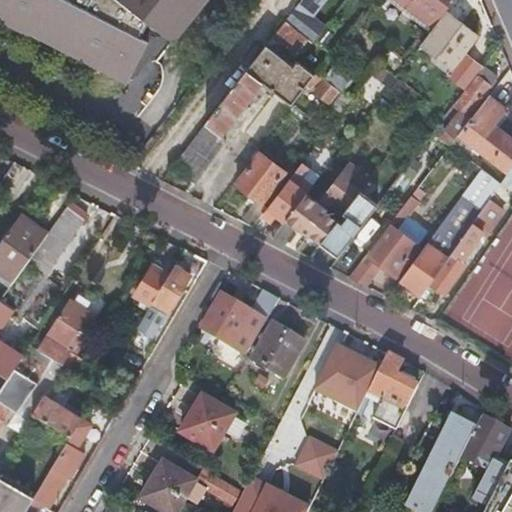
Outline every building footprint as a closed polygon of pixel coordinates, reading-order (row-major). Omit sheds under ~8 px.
[(0,0),(0,20),(30,36),(32,33),(127,84),(130,79),(149,44),(140,39),(148,24),(165,37),(172,43),(206,0),(0,0)] [(307,0),(291,21),(308,34),(328,8),(318,0),(307,0)] [(405,0),(418,10),(425,0),(405,0)] [(436,24),(448,9),(454,0),(425,0),(418,10),(436,24)] [(455,69),(468,52),(465,50),(478,32),(448,9),(436,24),(421,44),(455,69)] [(286,21),(271,41),(294,59),(309,39),(286,21)] [(135,81),(165,37),(148,24),(140,39),(149,44),(130,79),(135,81)] [(263,87),(291,106),(307,86),(314,76),(295,62),(291,67),(266,48),(174,166),(197,183),(228,141),(224,138),(263,87)] [(455,106),(486,66),(468,52),(455,69),(438,92),(437,92),(455,106)] [(347,74),(328,59),(317,73),(336,88),(347,74)] [(499,76),(486,66),(455,106),(462,112),(442,139),(451,146),(451,145),(459,135),(472,118),(468,116),(499,76)] [(314,76),(307,86),(310,88),(312,86),(317,90),(315,93),(329,103),(339,90),(336,88),(317,73),(314,76)] [(509,172),(510,171),(511,168),(511,138),(494,125),(506,111),(488,98),(472,118),(459,135),(509,172)] [(237,183),(262,203),(286,172),(260,153),(237,183)] [(310,230),(322,242),(340,218),(328,209),(338,196),(349,206),(361,191),(364,187),(352,178),(360,165),(351,158),(317,201),(307,193),(286,220),(297,227),(299,224),(308,231),(310,230)] [(268,207),(286,220),(307,193),(312,186),(303,179),(310,170),(302,163),(268,207)] [(398,180),(395,184),(403,190),(412,178),(405,172),(398,180)] [(339,256),(371,215),(378,206),(395,184),(398,180),(390,174),(372,200),(361,191),(349,206),(340,218),(322,242),(339,256)] [(466,232),(489,200),(477,192),(470,202),(460,195),(445,217),(466,232)] [(420,201),(413,195),(405,205),(413,210),(420,201)] [(328,209),(340,218),(349,206),(338,196),(328,209)] [(466,232),(430,283),(444,294),(466,265),(461,261),(470,248),(474,247),(482,237),(481,234),(499,208),(489,200),(466,232)] [(87,217),(69,204),(48,234),(27,262),(45,275),(87,217)] [(400,212),(407,217),(413,210),(405,205),(400,212)] [(338,257),(338,258),(345,264),(350,268),(384,225),(388,228),(399,213),(393,208),(388,214),(378,206),(371,215),(339,256),(338,257)] [(371,256),(382,265),(395,275),(417,246),(397,229),(407,217),(400,212),(399,213),(388,228),(377,241),(380,244),(371,256)] [(27,262),(48,234),(20,213),(0,241),(0,270),(14,281),(27,262)] [(400,280),(422,295),(430,283),(466,232),(445,217),(400,280)] [(349,277),(366,286),(382,265),(371,256),(380,244),(377,241),(349,277)] [(338,258),(334,263),(341,268),(345,264),(338,258)] [(134,295),(148,303),(167,273),(153,264),(134,295)] [(189,276),(174,266),(148,308),(164,318),(189,276)] [(255,305),(269,312),(277,296),(263,289),(255,305)] [(232,346),(236,340),(251,313),(252,311),(223,294),(203,328),(232,346)] [(0,374),(7,379),(20,360),(9,353),(11,350),(0,342),(0,326),(12,309),(0,300),(0,374)] [(72,301),(39,349),(54,359),(63,366),(65,363),(72,352),(73,351),(76,352),(92,328),(82,321),(88,312),(89,312),(72,301)] [(98,319),(88,312),(82,321),(92,328),(98,319)] [(236,340),(250,348),(266,322),(251,313),(236,340)] [(138,329),(153,337),(161,322),(146,314),(138,329)] [(254,358),(284,376),(304,343),(274,324),(254,358)] [(0,428),(7,418),(5,416),(10,408),(18,413),(54,359),(39,350),(30,344),(20,360),(7,379),(0,389),(0,428)] [(72,352),(65,363),(75,370),(82,359),(72,352)] [(403,361),(388,353),(377,376),(369,390),(382,397),(373,416),(397,428),(419,384),(397,373),(403,361)] [(54,359),(18,413),(30,420),(34,413),(45,396),(63,366),(54,359)] [(45,396),(34,413),(71,436),(81,419),(45,396)] [(182,430),(215,450),(235,416),(204,396),(182,430)] [(509,429),(481,414),(476,426),(461,456),(488,469),(473,498),(487,505),(502,472),(507,461),(496,456),(509,429)] [(408,507),(418,511),(434,511),(445,490),(458,461),(461,456),(476,426),(452,415),(408,507)] [(90,425),(81,419),(71,436),(42,484),(52,490),(61,474),(70,479),(85,453),(77,448),(90,425)] [(365,433),(351,425),(337,453),(332,464),(345,471),(365,433)] [(511,511),(511,459),(509,458),(507,461),(502,472),(487,505),(483,511),(511,511)] [(241,491),(203,468),(197,480),(165,461),(144,495),(168,511),(177,511),(187,497),(197,503),(206,490),(233,506),(241,491)] [(0,511),(24,511),(27,509),(33,499),(0,477),(0,511)] [(42,484),(33,498),(47,507),(56,492),(52,490),(42,484)]
